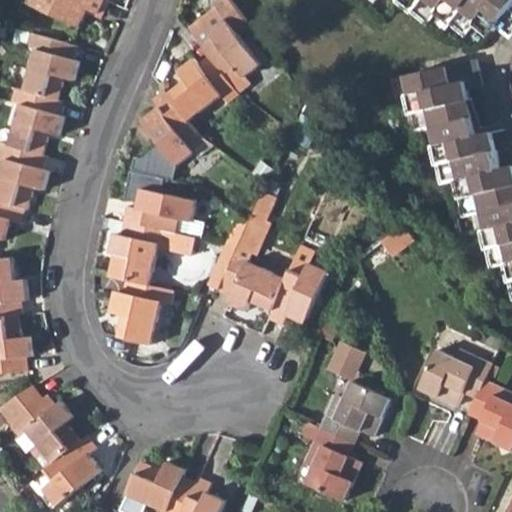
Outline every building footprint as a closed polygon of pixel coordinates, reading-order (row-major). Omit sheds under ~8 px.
[(97,15),(102,1),(98,0),(29,0),(27,5),(79,29),(87,10),(97,15)] [(219,15),(192,36),(209,59),(224,79),(234,71),(243,82),(260,69),(238,39),(251,29),(230,0),(222,0),(213,7),(215,10),(219,15)] [(499,21),(511,30),(511,5),(511,0),(387,0),(395,6),(399,0),(412,0),(433,16),(441,4),(471,28),(480,17),(494,28),(499,21)] [(215,10),(188,31),(192,36),(219,15),(215,10)] [(74,63),(78,50),(31,36),(26,51),(36,54),(24,94),(56,103),(63,81),(75,85),(81,64),(74,63)] [(466,57),(385,81),(390,98),(402,94),(419,149),(432,145),(442,182),(455,179),(471,232),(485,230),(496,266),(509,262),(511,272),(511,170),(509,163),(497,166),(485,130),(473,133),(459,85),(473,81),(466,57)] [(184,85),(167,98),(186,123),(219,97),(225,106),(237,95),(235,94),(224,79),(209,59),(197,68),(195,63),(177,75),(184,85)] [(247,88),(243,82),(234,71),(224,79),(235,94),(237,95),(247,88)] [(56,117),(60,104),(56,103),(24,94),(13,91),(9,104),(20,107),(8,148),(41,157),(47,136),(58,139),(63,120),(56,117)] [(194,162),(213,148),(196,136),(186,123),(167,98),(164,94),(152,104),(158,113),(142,125),(177,171),(191,159),(194,162)] [(20,107),(9,104),(0,132),(0,145),(8,148),(20,107)] [(41,171),(45,158),(41,157),(8,148),(0,145),(0,159),(3,160),(0,171),(0,205),(24,212),(27,213),(33,189),(42,192),(48,174),(41,171)] [(129,208),(125,224),(175,234),(179,235),(181,222),(194,225),(199,202),(145,190),(141,211),(129,208)] [(285,280),(247,263),(251,254),(255,254),(265,231),(261,230),(275,200),(262,193),(248,224),(237,248),(217,293),(231,299),(229,304),(246,312),(250,303),(270,313),(285,280)] [(20,225),(24,212),(0,205),(0,239),(5,241),(10,222),(20,225)] [(238,217),(225,245),(237,248),(248,224),(238,217)] [(172,251),(175,234),(125,224),(123,236),(116,234),(111,255),(122,257),(117,281),(122,282),(123,282),(153,288),(162,248),(172,251)] [(395,259),(416,243),(404,228),(384,243),(392,255),(395,259)] [(371,271),(392,255),(384,243),(362,259),(371,271)] [(207,288),(217,293),(237,248),(225,245),(207,288)] [(15,282),(13,261),(0,262),(0,318),(17,317),(21,317),(19,303),(28,302),(25,282),(15,282)] [(301,276),(290,270),(285,280),(270,313),(267,321),(280,327),(285,318),(303,326),(327,274),(307,265),(301,276)] [(172,306),(174,292),(153,288),(123,282),(122,282),(120,295),(114,293),(110,313),(119,315),(114,337),(151,345),(161,304),(172,306)] [(19,338),(17,317),(0,318),(0,374),(26,373),(25,358),(31,357),(30,337),(19,338)] [(464,388),(478,395),(484,383),(486,378),(492,367),(492,365),(443,341),(437,352),(435,351),(417,390),(455,409),(461,395),(464,388)] [(334,359),(359,371),(365,356),(340,345),(334,359)] [(359,371),(334,359),(328,373),(353,384),(359,371)] [(502,372),(492,367),(486,378),(496,383),(502,372)] [(511,395),(484,383),(478,395),(475,402),(471,410),(485,416),(480,425),(475,436),(511,454),(511,395)] [(336,398),(320,431),(345,443),(352,429),(359,433),(373,439),(390,401),(353,384),(344,402),(336,398)] [(461,395),(475,402),(478,395),(464,388),(461,395)] [(31,390),(4,406),(17,421),(40,403),(31,390)] [(46,397),(40,403),(17,421),(9,428),(18,439),(26,432),(53,465),(79,443),(64,424),(71,419),(60,403),(55,407),(46,397)] [(467,418),(480,425),(485,416),(471,410),(467,418)] [(339,456),(345,443),(320,431),(307,425),(301,437),(314,444),(305,464),(313,467),(305,486),(342,504),(360,466),(347,460),(339,456)] [(353,446),(359,433),(352,429),(345,443),(353,446)] [(97,449),(87,437),(79,443),(53,465),(46,472),(54,482),(44,490),(57,507),(101,471),(89,456),(97,449)] [(347,460),(353,446),(345,443),(339,456),(347,460)] [(160,473),(141,464),(126,496),(163,511),(181,511),(193,484),(180,479),(183,472),(165,464),(160,473)] [(35,480),(44,490),(54,482),(46,472),(35,480)] [(209,485),(196,478),(193,484),(181,511),(219,511),(224,502),(205,494),(209,485)]
